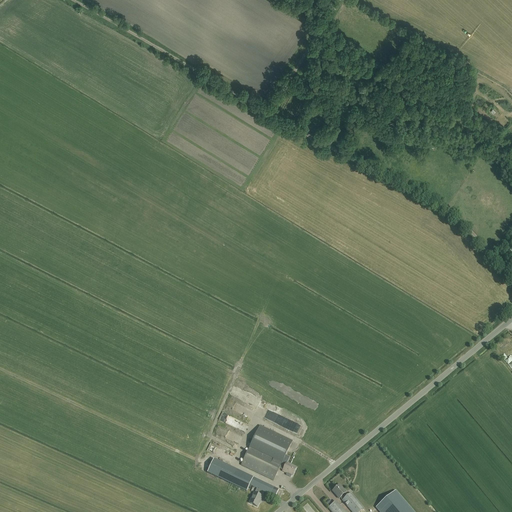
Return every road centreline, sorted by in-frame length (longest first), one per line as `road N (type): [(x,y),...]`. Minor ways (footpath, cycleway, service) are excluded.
road 1 (track): [(511,278),(443,205),(72,0)]
road 2 (unclassified): [(277,511),(511,319)]
road 3 (track): [(268,113),(338,0)]
